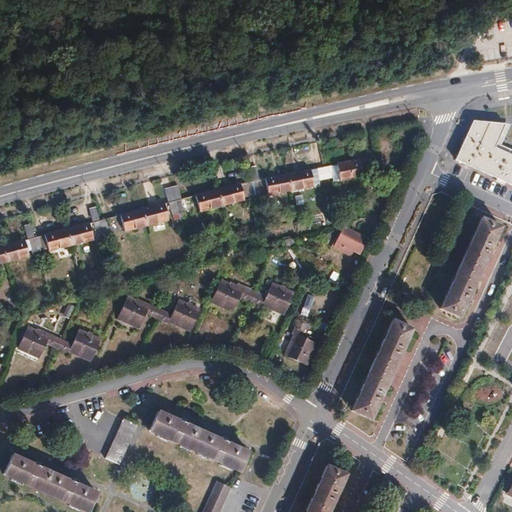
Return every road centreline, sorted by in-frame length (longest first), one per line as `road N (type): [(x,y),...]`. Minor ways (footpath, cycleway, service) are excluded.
road 1 (unknown): [(0,24),(462,45)]
road 2 (residential): [(313,416),(248,370),(203,362),(0,418)]
road 3 (primary): [(439,85),(141,158)]
road 4 (primary): [(141,158),(442,99)]
road 5 (residential): [(423,170),(313,416)]
road 6 (residential): [(313,416),(456,511)]
road 7 (unknown): [(463,333),(439,328),(420,343),(392,394),(373,455)]
road 8 (unknown): [(463,333),(405,476)]
road 9 (primary): [(0,196),(141,158)]
